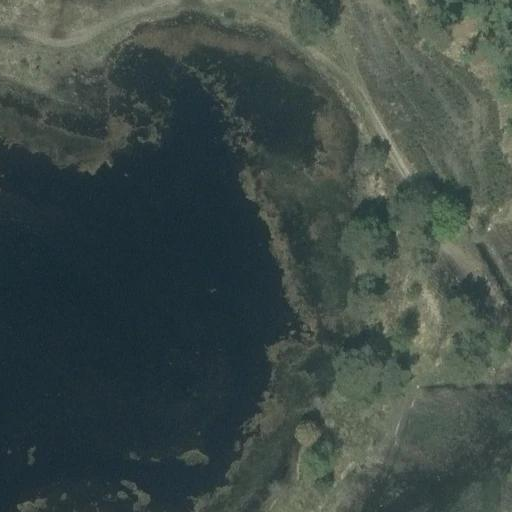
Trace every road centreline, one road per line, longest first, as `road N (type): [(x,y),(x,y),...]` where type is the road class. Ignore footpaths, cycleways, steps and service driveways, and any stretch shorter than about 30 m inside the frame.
road 1 (track): [(511,345),(426,235),(347,59)]
road 2 (track): [(347,59),(235,2),(179,0)]
road 3 (track): [(163,0),(69,40),(0,36)]
